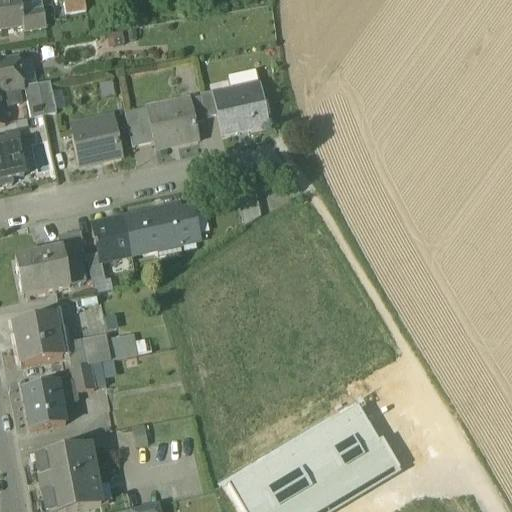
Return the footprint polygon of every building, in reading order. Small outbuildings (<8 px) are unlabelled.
[(0,3),(0,34),(22,32),(23,32),(22,21),(20,1),(0,3)] [(64,6),(66,18),(85,15),(83,3),(64,6)] [(22,32),(22,35),(44,32),(43,18),(22,21),(23,32),(22,32)] [(30,60),(16,63),(21,91),(23,90),(36,87),(30,60)] [(0,65),(0,94),(17,91),(21,91),(16,63),(0,65)] [(227,84),(229,95),(257,89),(255,77),(227,84)] [(49,85),(37,87),(44,118),(56,116),(49,85)] [(30,121),(44,118),(37,87),(36,87),(23,90),(30,121)] [(258,89),(257,89),(229,95),(212,99),(216,120),(221,140),(267,130),(258,89)] [(20,106),(17,91),(0,94),(0,105),(1,109),(20,106)] [(200,99),(200,101),(205,122),(216,120),(212,99),(212,96),(200,99)] [(205,124),(205,122),(200,101),(188,103),(193,127),(205,124)] [(153,146),(153,151),(176,146),(177,150),(197,145),(193,127),(188,103),(187,104),(189,113),(172,117),(169,107),(145,113),(153,146)] [(187,104),(169,107),(172,117),(189,113),(187,104)] [(124,117),(131,151),(153,146),(145,113),(124,117)] [(96,133),(114,130),(112,120),(94,124),(96,133)] [(69,129),(77,167),(99,162),(100,166),(121,162),(114,130),(96,133),(94,124),(69,129)] [(176,146),(153,151),(154,155),(177,150),(176,146)] [(0,183),(12,181),(23,178),(17,148),(2,152),(0,151),(0,183)] [(99,162),(77,167),(78,171),(100,166),(99,162)] [(236,200),(242,231),(259,221),(254,196),(236,200)] [(155,216),(123,223),(130,259),(156,254),(158,261),(181,256),(181,254),(184,254),(182,248),(199,244),(198,238),(194,219),(193,213),(180,216),(179,211),(162,214),(163,218),(156,220),(155,216)] [(203,217),(194,219),(198,238),(207,236),(203,217)] [(101,266),(130,259),(123,223),(113,225),(113,227),(109,228),(108,226),(92,230),(98,258),(99,266),(101,266)] [(78,264),(86,262),(85,261),(80,236),(58,240),(61,255),(63,255),(65,267),(78,264)] [(22,301),(70,291),(65,267),(63,255),(61,255),(14,265),(22,301)] [(98,258),(85,261),(86,262),(91,288),(106,285),(101,266),(99,266),(98,258)] [(78,264),(65,267),(70,291),(83,288),(78,264)] [(11,326),(20,369),(60,361),(52,318),(11,326)] [(103,365),(110,364),(106,343),(106,340),(80,345),(84,369),(88,368),(103,365)] [(122,340),(106,343),(110,364),(126,361),(122,340)] [(103,365),(88,368),(94,394),(108,391),(103,365)] [(74,398),(94,394),(88,368),(84,369),(69,372),(72,384),(74,398)] [(57,387),(59,401),(74,398),(72,384),(57,387)] [(65,428),(61,409),(59,401),(57,387),(57,386),(20,393),(29,435),(65,428)] [(76,406),(74,398),(59,401),(61,409),(76,406)] [(341,511),(397,480),(379,449),(376,451),(355,416),(226,491),(238,511),(341,511)] [(46,508),(47,511),(82,511),(100,508),(89,450),(37,460),(40,472),(37,472),(43,509),(46,508)]
